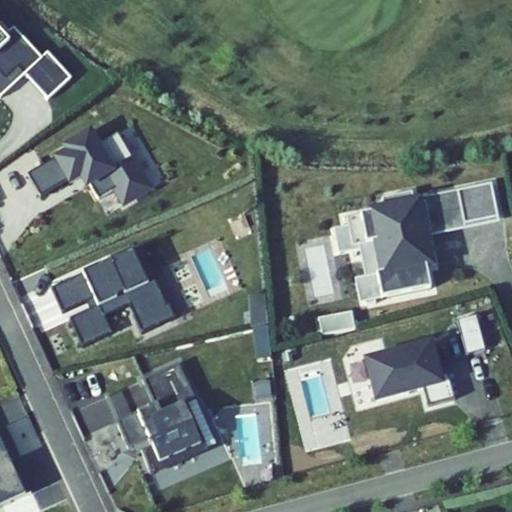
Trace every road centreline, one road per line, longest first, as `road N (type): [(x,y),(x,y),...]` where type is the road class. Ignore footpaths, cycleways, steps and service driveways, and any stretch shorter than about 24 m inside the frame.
road 1 (residential): [(93,511),(0,310)]
road 2 (residential): [(511,455),(301,511)]
